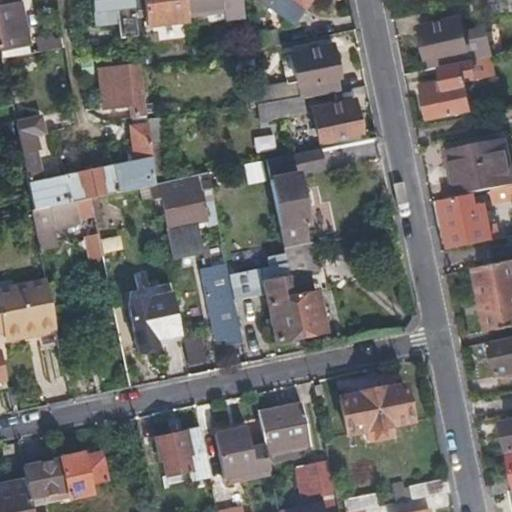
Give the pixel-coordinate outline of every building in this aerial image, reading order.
[(18,0),(0,0),(0,43),(1,49),(1,51),(28,45),(18,0)] [(117,21),(118,40),(137,38),(132,0),(92,0),(95,24),(117,21)] [(188,17),(185,0),(143,0),(147,28),(188,23),(188,17)] [(241,0),(185,0),(188,17),(227,14),(228,23),(244,21),(241,0)] [(256,0),(295,25),(311,0),(256,0)] [(488,0),(474,3),(477,18),(507,13),(504,0),(488,0)] [(484,30),(464,34),(461,18),(450,20),(450,18),(449,18),(433,21),(433,23),(422,26),(430,68),(441,66),(472,60),(489,56),(484,30)] [(254,52),(279,46),(276,32),(250,37),(254,52)] [(38,39),(39,51),(54,49),(53,40),(53,37),(38,39)] [(65,48),(63,39),(53,40),(54,49),(65,48)] [(312,96),(341,91),(331,47),(319,50),(319,48),(308,49),(309,52),(292,55),(298,87),(310,84),(312,96)] [(443,79),(432,81),(433,84),(423,86),(429,119),(470,111),(464,76),(475,73),(472,60),(441,66),(443,79)] [(132,119),(146,117),(140,66),(100,70),(104,109),(131,107),(132,119)] [(10,93),(0,95),(0,110),(13,108),(10,93)] [(307,112),(304,98),(303,96),(272,100),(276,118),(307,112)] [(321,142),(362,134),(355,103),(340,106),(339,104),(327,107),(328,109),(314,112),(321,142)] [(16,124),(19,137),(19,139),(43,134),(40,120),(16,124)] [(148,131),(147,126),(131,128),(134,163),(112,168),(117,193),(148,186),(154,185),(148,131)] [(452,180),(455,196),(489,189),(511,184),(511,176),(504,139),(451,151),(457,178),(452,180)] [(324,170),(321,150),(293,156),(297,176),(299,176),(324,170)] [(285,248),(306,245),(303,226),(309,225),(299,176),(297,176),(293,156),(267,161),(285,248)] [(23,159),(26,175),(34,210),(70,203),(65,178),(41,183),(36,157),(23,159)] [(248,183),(265,180),(261,161),(244,164),(248,183)] [(117,193),(112,168),(65,178),(70,203),(75,201),(90,198),(117,193)] [(214,201),(208,173),(200,175),(205,204),(214,201)] [(200,175),(154,185),(148,186),(151,199),(161,198),(172,255),(190,251),(190,245),(194,237),(199,236),(197,224),(208,221),(205,204),(200,175)] [(511,184),(489,189),(492,202),(511,197),(511,184)] [(474,195),(442,201),(451,247),(484,241),(480,222),(485,221),(484,214),(478,216),(474,195)] [(34,210),(31,211),(37,239),(48,237),(46,226),(53,225),(54,229),(80,224),(75,201),(70,203),(34,210)] [(197,224),(199,236),(211,234),(208,221),(197,224)] [(91,259),(103,257),(99,240),(87,242),(91,259)] [(291,277),(303,338),(325,334),(312,272),(320,271),(314,243),(306,245),(285,248),(291,277)] [(511,260),(475,268),(487,330),(511,325),(511,260)] [(227,347),(243,345),(236,311),(231,286),(227,264),(207,269),(209,278),(204,279),(217,343),(225,341),(227,347)] [(276,343),(303,338),(291,277),(264,283),(276,343)] [(0,318),(3,335),(4,338),(36,332),(37,337),(57,333),(46,281),(0,290),(0,318)] [(231,286),(236,311),(251,308),(245,284),(231,286)] [(157,340),(180,336),(171,295),(127,304),(137,353),(158,348),(157,340)] [(36,332),(4,338),(5,344),(37,337),(36,332)] [(181,342),(186,365),(204,361),(199,338),(181,342)] [(511,338),(489,343),(497,376),(511,373),(511,338)] [(61,356),(67,381),(81,379),(76,353),(61,356)] [(321,385),(313,387),(315,397),(323,396),(321,385)] [(362,433),(363,444),(390,439),(388,428),(407,424),(400,387),(380,391),(380,390),(355,394),(355,396),(335,400),(342,437),(362,433)] [(301,404),(258,413),(263,438),(265,445),(266,452),(310,443),(301,404)] [(511,420),(502,422),(507,452),(511,451),(511,420)] [(270,470),(266,452),(265,445),(252,448),(251,441),(248,428),(215,434),(224,480),(227,479),(270,470)] [(210,477),(200,431),(156,440),(160,463),(162,462),(166,478),(189,473),(191,481),(210,477)] [(265,445),(263,438),(251,441),(252,448),(265,445)] [(488,480),(491,494),(510,490),(511,490),(511,451),(507,452),(511,471),(488,476),(488,480)] [(83,456),(23,468),(26,481),(30,501),(57,496),(59,504),(91,497),(89,488),(107,484),(102,458),(85,462),(84,458),(83,456)] [(335,511),(325,463),(292,469),(299,499),(317,496),(319,505),(283,511),(335,511)] [(271,476),(270,470),(227,479),(228,485),(271,476)] [(30,501),(26,481),(0,486),(0,511),(32,511),(32,510),(30,501)] [(406,502),(403,489),(402,481),(391,483),(396,504),(406,502)] [(449,492),(447,481),(409,488),(412,501),(449,492)] [(412,501),(409,488),(403,489),(406,502),(412,501)] [(343,500),(345,511),(358,511),(364,511),(377,508),(374,494),(343,500)] [(57,496),(30,501),(32,510),(59,504),(57,496)]
